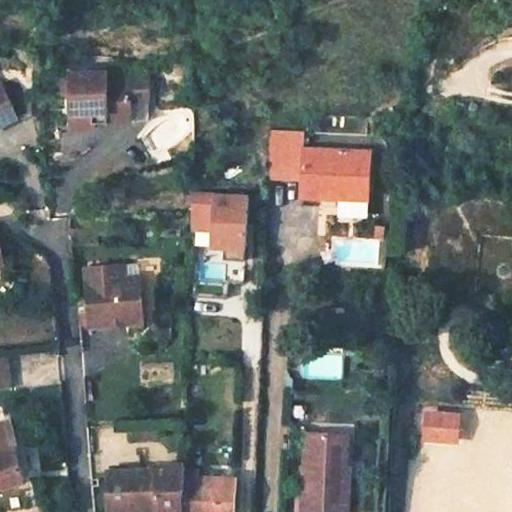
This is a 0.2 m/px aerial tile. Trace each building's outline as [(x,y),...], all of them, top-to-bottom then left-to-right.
[(110,68),(75,69),(77,126),(100,125),(99,118),(136,117),(134,74),(111,75),(110,68)] [(152,73),(134,74),(136,117),(154,116),(152,73)] [(0,125),(20,118),(5,83),(0,85),(0,125)] [(316,127),(286,124),(280,170),(311,173),(310,190),(332,192),(333,182),(356,184),(355,194),(375,196),(380,151),(314,145),(316,127)] [(245,256),(247,169),(191,168),(189,225),(209,226),(209,242),(223,242),(223,255),(245,256)] [(356,184),(333,182),(332,192),(355,194),(356,184)] [(76,263),(80,325),(135,321),(132,278),(113,279),(112,261),(76,263)] [(229,278),(194,277),(194,293),(229,294),(229,278)] [(0,361),(0,389),(10,388),(4,361),(0,361)] [(419,436),(454,439),(456,415),(422,412),(419,436)] [(0,432),(10,430),(7,415),(0,416),(0,432)] [(0,484),(24,478),(10,430),(0,432),(0,484)] [(305,483),(304,511),(349,511),(351,476),(346,475),(347,431),(321,430),(321,449),(306,449),(305,483)] [(306,449),(321,449),(321,430),(307,430),(306,449)] [(155,464),(156,468),(108,470),(111,511),(157,509),(157,511),(158,511),(180,511),(181,468),(182,463),(155,464)] [(229,511),(231,473),(194,471),(194,468),(181,468),(180,511),(229,511)]
